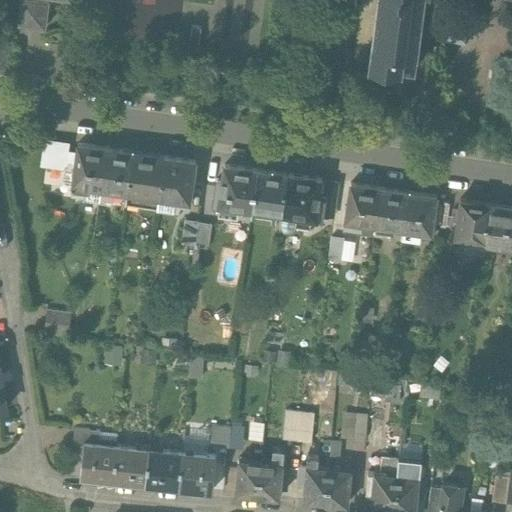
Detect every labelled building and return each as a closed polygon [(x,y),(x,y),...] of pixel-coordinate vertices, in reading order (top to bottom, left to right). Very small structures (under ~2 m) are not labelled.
[(19,0),(17,23),(45,26),(48,0),(19,0)] [(511,0),(377,0),(369,63),(414,69),(423,0),(511,0)] [(442,10),(438,40),(466,44),(470,14),(442,10)] [(8,52),(0,51),(0,71),(6,72),(10,49),(9,48),(8,52)] [(107,149),(75,145),(72,166),(67,165),(66,171),(71,172),(68,190),(85,192),(84,198),(99,200),(107,149)] [(132,153),(107,149),(99,200),(125,204),(132,153)] [(164,157),(132,153),(125,204),(157,208),(158,196),(164,157)] [(195,161),(164,157),(158,196),(175,198),(175,201),(189,203),(195,161)] [(258,170),(224,165),(222,180),(216,179),(213,203),(253,209),(258,170)] [(288,174),(258,170),(253,209),(251,218),(281,223),(288,174)] [(321,179),(288,174),(281,223),(311,227),(313,218),(323,219),(327,195),(319,194),(321,179)] [(381,188),(348,183),(342,226),(358,229),(357,233),(374,235),(376,225),(381,188)] [(409,192),(381,188),(376,225),(395,228),(394,238),(402,239),(403,230),(409,192)] [(434,196),(409,192),(403,230),(428,234),(430,221),(435,222),(437,207),(432,206),(434,196)] [(491,204),(459,199),(457,211),(452,210),(451,220),(455,221),(453,237),(458,238),(457,250),(483,254),(491,205),(491,204)] [(511,208),(491,205),(483,254),(511,258),(511,208)] [(199,221),(182,219),(178,242),(195,245),(196,241),(199,221)] [(212,223),(199,221),(196,241),(208,243),(212,223)] [(343,239),(331,238),(328,258),(340,260),(343,239)] [(70,312),(46,309),(43,332),(67,335),(70,312)] [(206,353),(192,351),(191,362),(190,372),(189,375),(203,377),(206,353)] [(191,362),(178,361),(177,370),(190,372),(191,362)] [(372,375),(338,370),(337,384),(371,387),(372,375)] [(406,379),(372,375),(371,387),(370,392),(393,394),(393,386),(405,387),(406,379)] [(300,411),(285,409),(282,437),(297,439),(300,411)] [(314,412),(300,411),(297,439),(311,440),(314,412)] [(368,414),(355,413),(352,438),(366,440),(368,414)] [(264,422),(249,420),(247,438),(262,440),(264,422)] [(230,426),(210,424),(208,443),(228,445),(230,426)] [(99,429),(74,426),(72,444),(82,445),(83,440),(98,442),(99,429)] [(98,442),(83,440),(82,445),(79,478),(113,481),(116,443),(98,442)] [(149,447),(116,443),(113,481),(145,484),(149,447)] [(182,450),(149,447),(145,484),(178,487),(182,450)] [(272,460),(260,460),(257,495),(279,497),(281,482),(286,482),(288,463),(283,462),(284,448),(273,447),(272,460)] [(215,453),(182,450),(178,487),(211,490),(215,453)] [(318,455),(307,454),(306,465),(300,465),(298,484),(304,484),(303,499),(325,502),(328,467),(317,466),(318,455)] [(383,472),(374,471),(373,472),(367,472),(365,491),(371,491),(370,506),(393,509),(398,458),(398,457),(385,456),(383,472)] [(257,495),(260,460),(238,457),(238,458),(232,457),(230,476),(237,477),(235,492),(257,495)] [(420,460),(398,458),(393,509),(415,511),(416,496),(423,497),(425,478),(418,478),(418,477),(420,460)] [(357,471),(350,470),(350,469),(328,467),(325,502),(347,504),(348,489),(355,490),(357,471)] [(510,476),(496,474),(492,500),(506,502),(510,476)] [(462,486),(444,483),(443,488),(444,488),(441,503),(443,503),(441,511),(469,511),(470,511),(459,509),(462,486)] [(443,488),(431,486),(427,511),(426,511),(441,511),(443,503),(441,503),(444,488),(443,488)]
